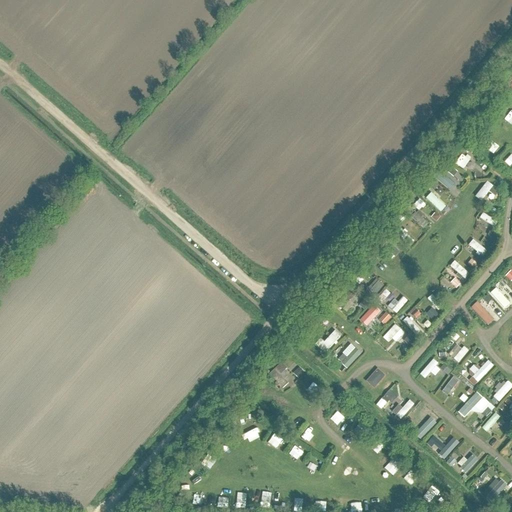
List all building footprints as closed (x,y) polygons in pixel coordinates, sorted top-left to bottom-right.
[(506,122),(511,119),(507,112),(502,115),(506,122)] [(499,160),(504,166),(509,161),(505,155),(499,160)] [(449,165),(458,171),(464,162),(456,156),(449,165)] [(452,169),(448,173),(452,177),(457,173),(452,169)] [(422,200),(435,214),(439,210),(426,196),(422,200)] [(408,204),(411,211),(420,208),(417,201),(408,204)] [(404,217),(409,212),(404,208),(399,213),(404,217)] [(423,223),(411,212),(405,218),(418,229),(423,223)] [(430,213),(426,218),(432,222),(435,217),(430,213)] [(476,214),(473,220),(477,222),(474,227),(482,232),(488,222),(476,214)] [(391,221),(396,225),(400,219),(395,216),(391,221)] [(404,232),(403,234),(397,229),(391,235),(405,247),(412,240),(404,232)] [(498,234),(491,230),(487,236),(494,240),(498,234)] [(463,251),(474,261),(482,253),(468,240),(462,246),(465,249),(463,251)] [(382,249),(377,253),(386,263),(390,259),(382,249)] [(467,264),(472,269),(471,271),(474,274),(476,272),(479,268),(471,260),(467,264)] [(460,284),(455,279),(450,284),(456,289),(460,284)] [(422,308),(430,316),(438,308),(426,295),(421,300),(425,304),(422,308)] [(396,298),(387,312),(393,316),(401,301),(396,298)] [(364,300),(359,306),(364,310),(368,304),(364,300)] [(361,327),(371,314),(367,310),(356,323),(361,327)] [(420,315),(415,310),(410,315),(415,320),(420,315)] [(385,313),(379,321),(385,326),(391,318),(385,313)] [(409,335),(415,330),(405,319),(399,324),(409,335)] [(420,322),(416,330),(422,333),(426,325),(420,322)] [(377,339),(383,345),(396,331),(390,325),(377,339)] [(329,331),(318,344),(314,340),(309,346),(320,356),(336,337),(329,331)] [(309,333),(304,338),(308,342),(313,337),(309,333)] [(409,336),(404,342),(409,346),(414,340),(409,336)] [(340,344),(345,348),(349,343),(344,339),(340,344)] [(457,344),(449,360),(457,364),(465,348),(457,344)] [(420,381),(433,365),(428,360),(415,377),(420,381)] [(281,371),(284,368),(279,362),(257,380),(266,391),(285,376),(281,371)] [(443,365),(440,369),(447,375),(451,371),(443,365)] [(476,384),(485,371),(479,366),(469,379),(476,384)] [(304,373),(299,368),(293,374),(298,379),(304,373)] [(377,370),(366,382),(373,389),(385,377),(377,370)] [(433,380),(437,374),(431,370),(427,375),(433,380)] [(296,389),(302,399),(310,394),(306,387),(312,383),(310,381),(296,389)] [(445,394),(451,388),(445,382),(439,388),(445,394)] [(496,403),(506,389),(500,385),(490,399),(496,403)] [(467,396),(458,411),(464,415),(474,400),(467,396)] [(480,411),(485,404),(480,400),(475,406),(480,411)] [(398,419),(410,406),(404,402),(393,414),(398,419)] [(274,414),(279,409),(274,404),(262,418),(269,425),(277,416),(274,414)] [(511,406),(510,405),(503,411),(510,419),(511,416),(511,406)] [(337,409),(329,414),(333,422),(342,417),(337,409)] [(488,418),(479,429),(485,434),(494,422),(488,418)] [(407,434),(415,441),(428,428),(422,422),(416,429),(414,427),(407,434)] [(297,442),(305,432),(301,429),(293,439),(297,442)] [(306,447),(314,438),(307,432),(299,441),(306,447)] [(366,445),(372,451),(378,445),(372,439),(366,445)] [(431,452),(439,459),(452,445),(447,440),(439,448),(436,446),(431,452)] [(295,450),(289,457),(297,464),(303,457),(295,450)] [(458,476),(471,462),(462,455),(450,468),(458,476)] [(451,458),(446,463),(450,467),(455,462),(451,458)] [(484,473),(478,480),(481,483),(487,476),(484,473)] [(492,483),(485,493),(491,497),(497,487),(492,483)]
